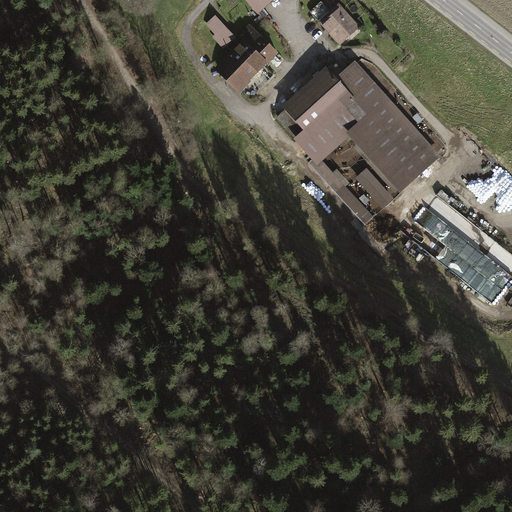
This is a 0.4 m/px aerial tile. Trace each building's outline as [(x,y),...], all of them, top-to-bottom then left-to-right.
[(249,0),(257,8),(266,0),(249,0)] [(338,42),(357,25),(339,5),(330,13),(321,3),(311,12),(320,22),(338,42)] [(232,37),(214,18),(207,24),(217,34),(214,37),(222,46),(232,37)] [(219,68),(246,95),(254,96),(275,75),(265,65),(266,63),(269,60),(277,53),(250,26),(239,37),(245,42),(219,68)] [(279,117),(316,158),(318,156),(347,131),(399,188),(436,155),(355,65),(344,75),(336,66),(279,117)] [(372,217),(318,156),(316,158),(310,164),(364,224),(372,217)] [(367,169),(356,179),(382,208),(393,198),(367,169)] [(511,280),(511,250),(438,193),(417,221),(505,289),(511,280)]
